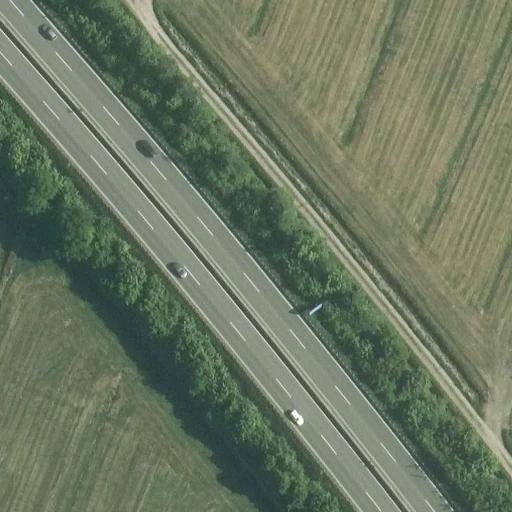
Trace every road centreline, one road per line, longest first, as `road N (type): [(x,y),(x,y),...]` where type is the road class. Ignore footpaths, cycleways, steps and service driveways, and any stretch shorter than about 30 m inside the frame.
road 1 (motorway): [(428,511),(298,344),(1,0)]
road 2 (track): [(511,471),(130,0)]
road 3 (motorway): [(0,57),(376,511)]
